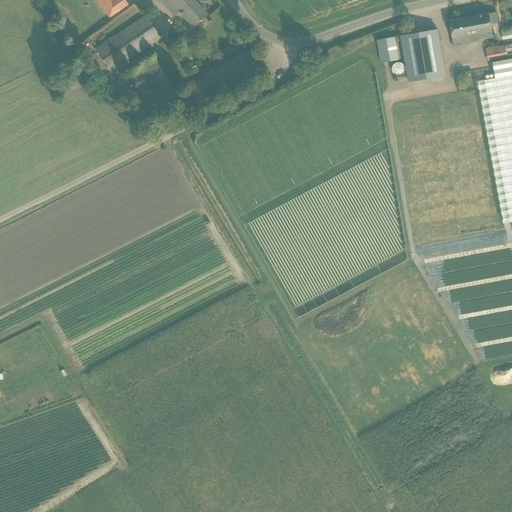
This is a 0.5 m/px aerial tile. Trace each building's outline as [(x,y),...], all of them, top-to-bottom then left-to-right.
[(124,0),(111,0),(110,0),(96,0),(108,17),(128,4),(124,0)] [(158,0),(174,17),(179,13),(192,27),(207,14),(194,0),(158,0)] [(450,21),(451,30),(454,44),(469,42),(468,35),(471,35),(473,41),(493,38),(491,31),(492,31),(490,23),(498,22),(497,13),(489,14),(450,21)] [(160,38),(144,15),(94,49),(110,72),(160,38)] [(511,29),(501,31),(502,39),(511,37),(511,29)] [(400,36),(408,82),(445,75),(437,30),(400,36)] [(381,63),(383,63),(399,60),(395,37),(377,40),(381,63)] [(505,46),(486,49),(488,61),(507,57),(505,46)] [(128,74),(129,76),(135,84),(144,78),(170,116),(186,105),(184,102),(189,100),(194,108),(264,71),(253,49),(244,54),(182,87),(186,95),(181,98),(153,57),(128,74)] [(495,78),(479,81),(486,123),(505,223),(511,221),(511,58),(492,62),(495,78)] [(405,70),(405,69),(405,68),(404,66),(404,65),(403,64),(402,64),(402,63),(400,62),(397,62),(395,63),(394,64),(393,65),(392,66),(392,67),(391,68),(391,70),(392,73),(393,73),(393,74),(394,75),(395,75),(396,76),(397,76),(400,76),(401,76),(402,75),(403,75),(404,74),(404,73),(405,70)] [(76,85),(69,75),(55,87),(63,96),(76,85)]
